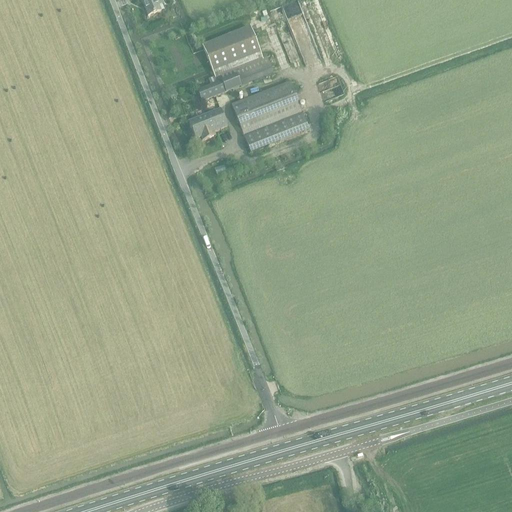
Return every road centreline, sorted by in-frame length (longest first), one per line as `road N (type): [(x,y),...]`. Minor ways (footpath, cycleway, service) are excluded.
road 1 (unclassified): [(280,431),(111,0)]
road 2 (primary): [(90,511),(511,382)]
road 3 (unclassified): [(141,511),(406,433)]
road 4 (unclassified): [(280,431),(22,511)]
road 5 (unclassified): [(511,363),(280,431)]
road 6 (track): [(511,34),(349,91)]
